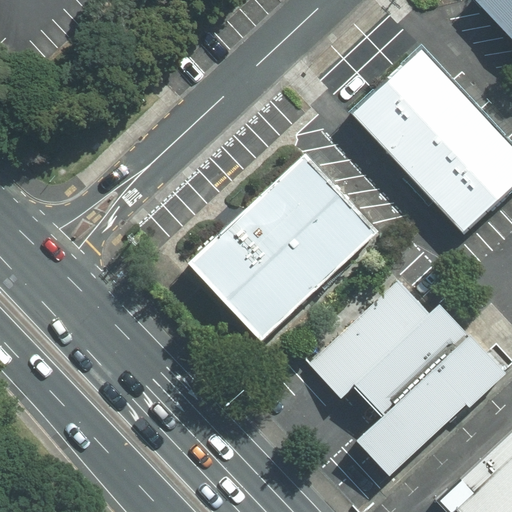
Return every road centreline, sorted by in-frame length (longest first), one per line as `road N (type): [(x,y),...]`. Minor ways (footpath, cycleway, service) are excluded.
road 1 (primary): [(64,289),(277,511)]
road 2 (primary): [(165,511),(0,342)]
road 3 (residential): [(318,0),(167,147)]
road 4 (residential): [(14,238),(167,147)]
road 5 (residential): [(167,147),(64,289)]
